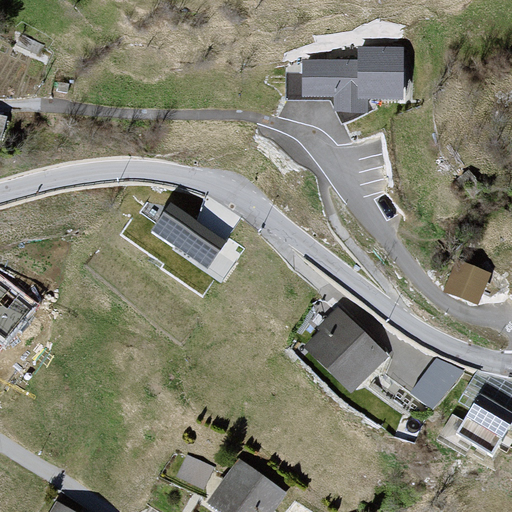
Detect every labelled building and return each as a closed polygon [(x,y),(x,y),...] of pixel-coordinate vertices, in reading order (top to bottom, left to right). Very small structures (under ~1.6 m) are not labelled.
[(401,99),(401,50),(359,49),(359,63),(305,62),(304,75),(287,75),(287,99),(327,99),(342,126),(374,108),(368,98),(401,99)] [(150,234),(204,271),(223,244),(151,195),(139,212),(156,224),(150,234)] [(208,201),(199,216),(228,233),(237,218),(208,201)] [(447,291),(478,302),(488,275),(457,263),(447,291)] [(33,306),(0,280),(0,340),(4,344),(33,306)] [(348,396),(383,362),(340,318),(305,352),(348,396)] [(435,354),(413,392),(440,408),(462,370),(435,354)] [(511,418),(511,414),(480,396),(457,434),(491,454),(511,418)] [(184,456),(171,480),(201,497),(214,473),(184,456)] [(237,460),(200,504),(208,511),(272,511),(284,499),(237,460)]
